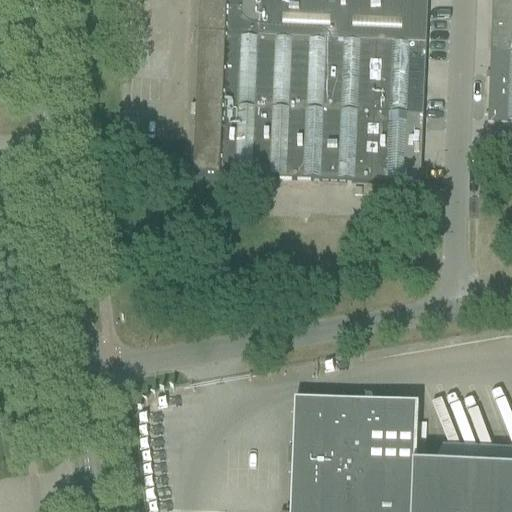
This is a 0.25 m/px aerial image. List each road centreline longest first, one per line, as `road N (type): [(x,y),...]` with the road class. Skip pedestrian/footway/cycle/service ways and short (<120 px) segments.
road 1 (unclassified): [(74,373),(449,303)]
road 2 (secondary): [(74,373),(30,0)]
road 3 (unclassified): [(449,303),(461,0)]
road 4 (secondary): [(89,511),(74,373)]
